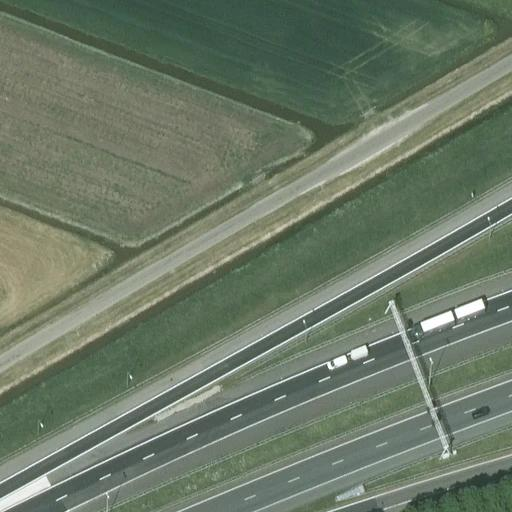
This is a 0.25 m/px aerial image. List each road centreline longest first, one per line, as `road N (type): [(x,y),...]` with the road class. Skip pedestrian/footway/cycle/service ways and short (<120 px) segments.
road 1 (motorway): [(511,192),(0,494)]
road 2 (unclassified): [(0,361),(511,61)]
road 3 (motorway): [(511,307),(296,390),(34,511)]
road 4 (motorway): [(218,511),(511,396)]
road 5 (motorway): [(359,511),(511,461)]
